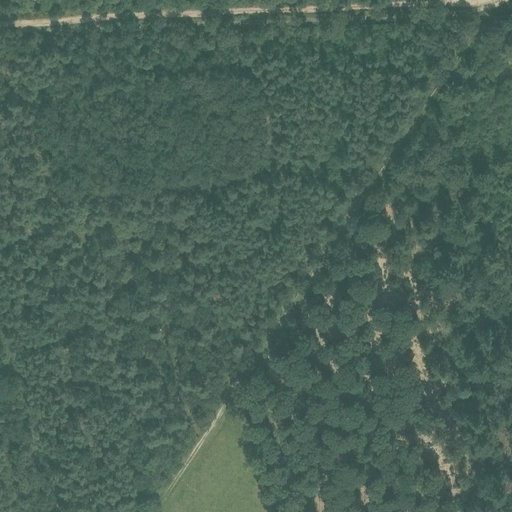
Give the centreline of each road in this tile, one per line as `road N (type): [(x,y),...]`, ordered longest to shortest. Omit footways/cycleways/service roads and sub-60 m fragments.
road 1 (track): [(155,511),(487,0)]
road 2 (track): [(0,24),(487,0)]
